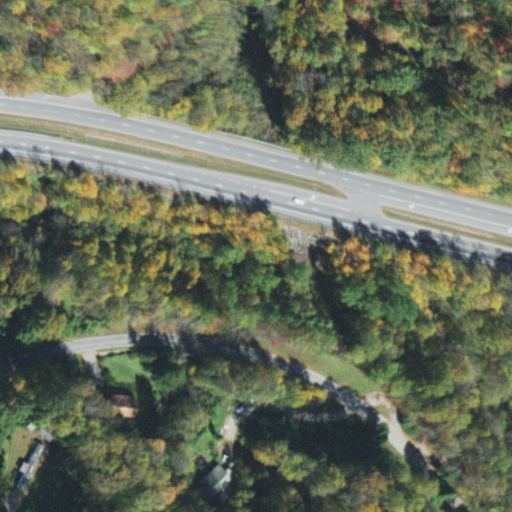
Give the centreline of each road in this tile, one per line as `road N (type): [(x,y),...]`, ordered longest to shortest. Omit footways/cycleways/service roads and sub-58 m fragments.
road 1 (residential): [(0,377),(83,347),(178,336),(271,352),(370,411),(475,511)]
road 2 (trunk): [(0,136),(511,255)]
road 3 (trunk): [(511,218),(144,128),(0,104)]
road 4 (residential): [(511,91),(473,90),(414,55),(356,36),(338,0),(182,23),(142,62),(98,79),(83,117)]
